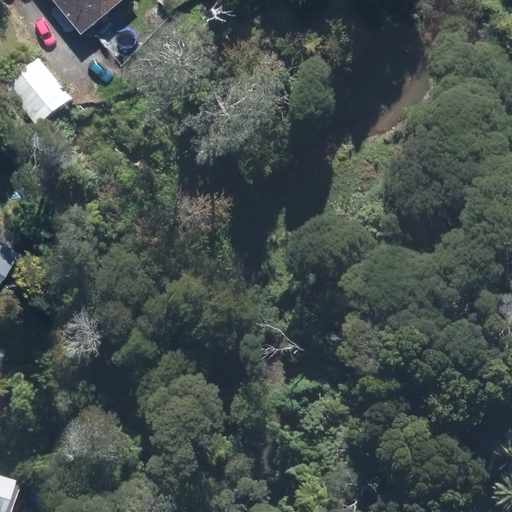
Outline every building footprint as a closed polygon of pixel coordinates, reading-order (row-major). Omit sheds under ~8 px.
[(65,0),(91,32),(129,0),(65,0)] [(24,100),(46,127),(79,100),(57,73),(24,100)] [(0,85),(0,99),(5,105),(13,98),(1,84),(0,85)] [(0,272),(15,250),(0,239),(0,272)] [(469,511),(508,511),(511,500),(511,499),(476,488),(469,511)]
